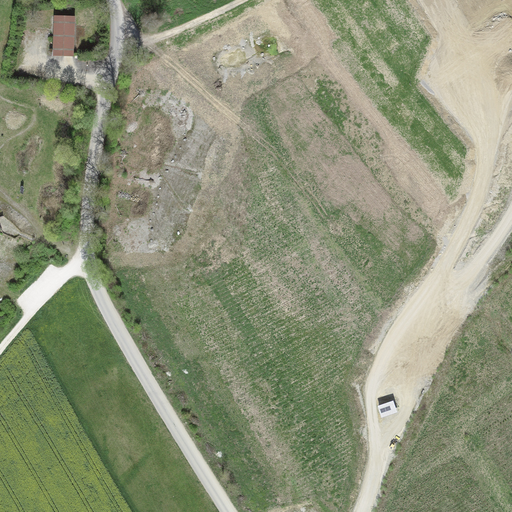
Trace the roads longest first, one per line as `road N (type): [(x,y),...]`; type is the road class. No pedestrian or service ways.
road 1 (residential): [(110,0),(114,35),(87,199),(88,263),(228,511)]
road 2 (track): [(0,351),(86,249)]
road 3 (track): [(237,0),(147,42),(114,35)]
